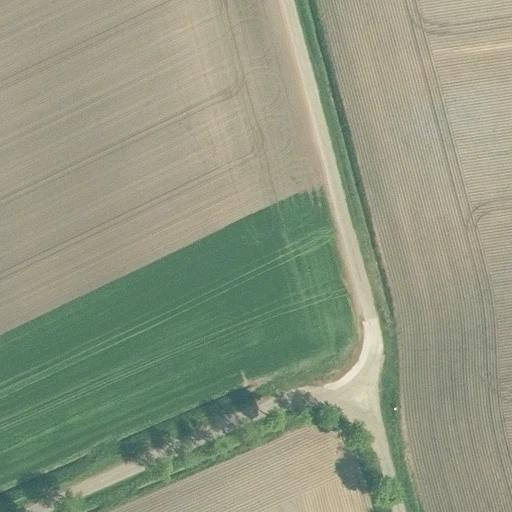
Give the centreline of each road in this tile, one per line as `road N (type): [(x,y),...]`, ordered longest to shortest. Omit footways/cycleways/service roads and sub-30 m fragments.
road 1 (unclassified): [(368,400),(371,319),(287,0)]
road 2 (unclassified): [(14,511),(276,406),(368,400)]
